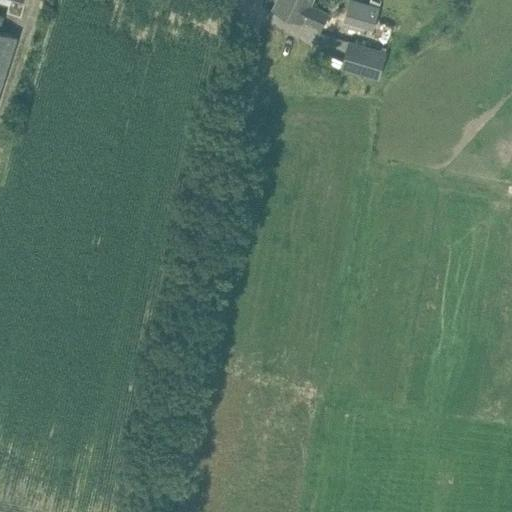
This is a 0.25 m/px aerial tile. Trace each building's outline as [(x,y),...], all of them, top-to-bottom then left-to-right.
[(11,0),(8,10),(20,14),(25,0),(27,1),(27,0),(11,0)] [(314,0),(276,0),(272,9),(303,23),(304,21),(323,30),(330,15),(317,8),(319,4),(314,1),(314,0)] [(0,28),(3,19),(0,18),(0,88),(16,39),(0,33),(0,28)] [(341,67),(379,77),(387,54),(348,43),(341,67)] [(262,449),(258,474),(272,476),(274,467),(297,471),(304,428),(304,426),(280,422),(275,451),(262,449)] [(304,428),(297,471),(320,475),(318,484),(333,487),(337,462),(324,460),(329,433),(325,432),(326,427),(311,425),(310,430),(304,428)] [(341,463),(336,488),(351,490),(353,481),(373,484),(379,448),(380,446),(357,442),(353,465),(341,463)] [(401,451),(394,488),(415,491),(413,501),(428,503),(432,478),(419,476),(423,455),(419,454),(419,450),(404,447),(404,452),(401,451)] [(379,448),(373,484),(394,488),(401,451),(379,448)] [(432,478),(428,503),(443,506),(444,496),(465,500),(471,463),(468,463),(469,458),(454,456),(453,460),(449,460),(445,481),(432,478)] [(471,463),(465,500),(486,504),(492,467),(471,463)] [(492,467),(486,504),(507,507),(505,511),(511,511),(511,492),(511,486),(511,468),(493,465),(492,467)]
